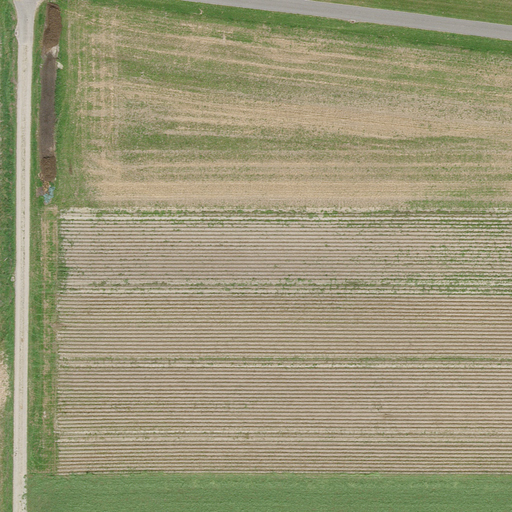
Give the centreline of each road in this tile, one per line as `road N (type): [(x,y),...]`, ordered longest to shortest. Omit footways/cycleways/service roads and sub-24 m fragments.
road 1 (track): [(21,511),(27,0)]
road 2 (track): [(204,0),(511,39)]
